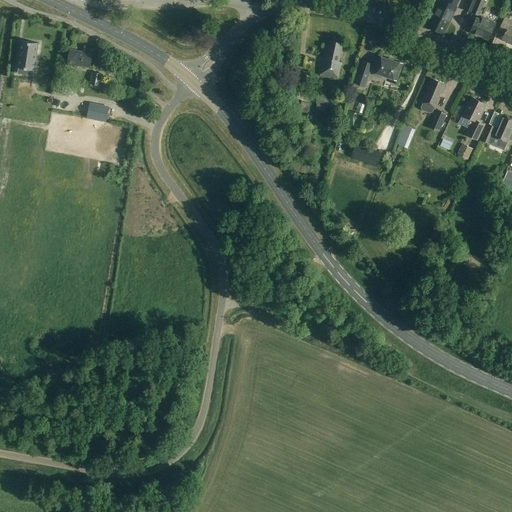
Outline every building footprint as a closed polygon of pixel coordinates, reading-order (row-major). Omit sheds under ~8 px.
[(449,21),(459,2),(459,0),(445,0),(445,1),(444,0),(441,0),(434,14),(436,15),(430,27),(445,34),(451,22),(449,21)] [(467,0),(464,10),(471,13),(476,0),(467,0)] [(482,0),(477,0),(472,13),(478,16),(485,1),(482,0)] [(470,32),(471,33),(488,40),(496,23),(496,22),(481,16),(480,19),(480,18),(476,17),(470,32)] [(511,43),(511,27),(509,26),(511,21),(504,18),(499,30),(506,33),(503,39),(511,43)] [(35,70),(39,43),(21,41),(17,68),(35,70)] [(340,62),(344,45),(328,41),(324,59),(327,60),(326,65),(323,65),(321,76),(338,80),(342,63),(340,62)] [(303,46),(303,93),(314,93),(314,77),(319,77),(320,46),(303,46)] [(67,65),(68,66),(76,67),(76,65),(90,68),(92,54),(92,53),(70,49),(67,65)] [(363,60),(357,78),(367,81),(371,70),(374,71),(374,73),(396,81),(402,64),(379,57),(375,68),(372,67),(373,64),(363,60)] [(118,69),(124,72),(127,67),(121,63),(118,69)] [(92,73),(90,84),(101,86),(103,75),(92,73)] [(434,78),(423,104),(422,104),(421,108),(422,111),(430,113),(432,112),(433,109),(436,110),(447,84),(434,78)] [(401,112),(415,117),(426,87),(413,81),(401,112)] [(321,83),(319,91),(331,94),(332,86),(321,83)] [(319,94),(317,103),(328,106),(330,96),(319,94)] [(459,123),(469,129),(467,134),(466,135),(478,141),(485,125),(479,122),(487,104),(472,97),(463,115),(459,123)] [(109,106),(90,102),(86,118),(106,122),(109,106)] [(300,102),(298,109),(311,111),(312,104),(300,102)] [(345,114),(348,106),(342,104),(339,111),(345,114)] [(431,128),(440,132),(447,114),(438,111),(431,128)] [(508,142),(509,140),(511,141),(511,118),(503,115),(498,128),(489,124),(482,140),(489,143),(492,135),(508,142)] [(399,144),(405,147),(407,148),(415,130),(406,126),(399,144)] [(391,150),(397,134),(384,129),(379,146),(391,150)] [(351,157),(377,167),(382,152),(356,143),(351,157)] [(466,145),(461,156),(464,157),(468,159),(473,149),(466,145)] [(511,173),(508,171),(500,186),(511,191),(511,173)] [(241,319),(223,318),(222,335),(239,336),(241,319)]
